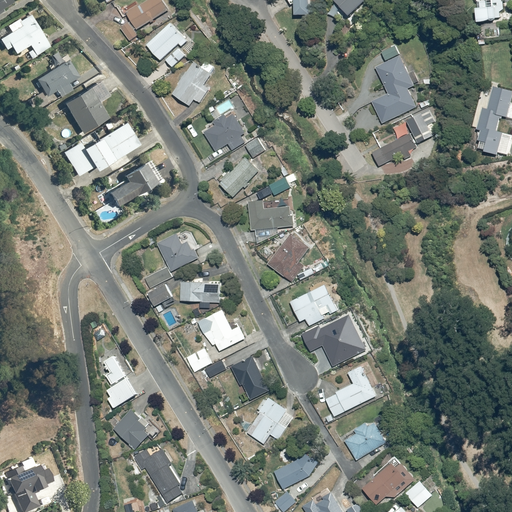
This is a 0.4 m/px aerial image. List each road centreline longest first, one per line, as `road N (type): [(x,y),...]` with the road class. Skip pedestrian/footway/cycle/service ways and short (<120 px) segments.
road 1 (residential): [(90,258),(247,511)]
road 2 (residential): [(89,511),(92,473),(69,292),(90,258)]
road 3 (residential): [(60,0),(142,94),(185,163),(192,183),(182,206)]
road 4 (residential): [(182,206),(215,221),(299,375)]
road 5 (residential): [(0,124),(90,258)]
